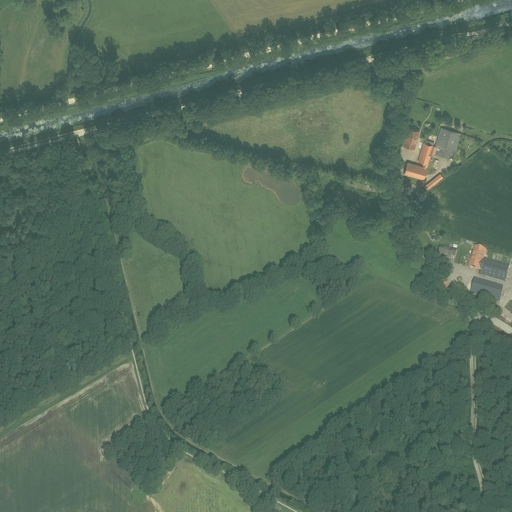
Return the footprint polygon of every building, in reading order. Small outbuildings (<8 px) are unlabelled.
[(414,149),(420,131),(407,127),(402,146),(414,149)] [(453,159),(461,133),(441,128),(436,147),(423,143),(418,161),(424,163),(423,167),(408,162),(404,174),(423,180),(431,153),(434,154),(435,154),(453,159)] [(443,178),(440,173),(424,186),(427,191),(443,178)] [(455,256),(457,250),(453,249),(441,246),(439,254),(446,256),(446,257),(451,258),(451,255),(455,256)] [(483,258),(484,254),(486,255),(487,250),(486,250),(486,249),(475,246),(472,255),(468,267),(480,270),(480,269),(484,271),(483,275),(505,282),(509,266),(483,258)] [(439,290),(449,287),(446,279),(436,282),(439,290)] [(502,291),(474,283),(470,294),(499,302),(502,291)] [(461,317),(468,320),(470,315),(463,312),(461,317)]
